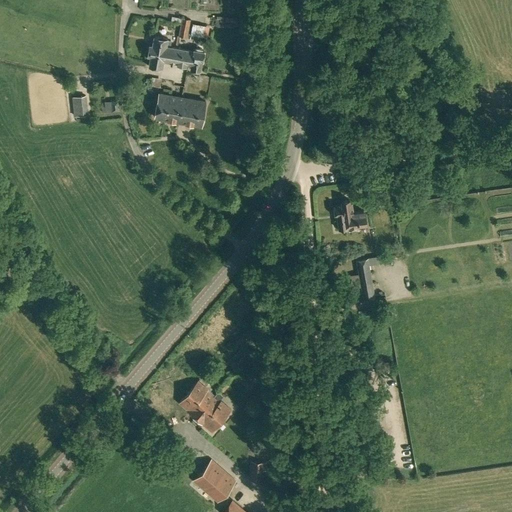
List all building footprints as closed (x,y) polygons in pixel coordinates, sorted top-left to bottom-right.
[(190,19),(182,18),(179,36),(187,38),(190,19)] [(206,40),(209,28),(198,25),(195,37),(206,40)] [(164,61),(179,63),(182,49),(170,47),(171,41),(168,41),(168,39),(154,37),(153,44),(150,44),(148,56),(151,56),(149,66),(163,68),(164,61)] [(196,51),(182,49),(179,63),(191,65),(191,68),(201,70),(202,61),(203,61),(204,51),(196,50),(196,51)] [(155,117),(167,119),(171,95),(159,93),(155,117)] [(183,97),(171,95),(167,119),(179,121),(183,97)] [(73,97),(75,116),(89,115),(86,96),(73,97)] [(195,99),(183,97),(179,121),(190,123),(195,99)] [(207,102),(195,99),(190,123),(202,125),(207,102)] [(101,112),(106,112),(120,111),(119,100),(106,101),(106,102),(104,102),(104,107),(101,107),(101,112)] [(359,224),(366,223),(365,213),(364,213),(364,210),(353,211),(352,203),(350,203),(350,200),(342,201),(342,204),(334,205),(335,215),(337,215),(339,229),(349,227),(349,230),(359,229),(359,224)] [(368,258),(357,260),(358,268),(369,266),(368,258)] [(359,274),(362,286),(364,298),(375,296),(369,266),(358,268),(359,274)] [(359,274),(348,276),(350,288),(362,286),(359,274)] [(340,325),(347,324),(345,314),(338,315),(340,325)] [(240,364),(253,350),(245,344),(233,358),(240,364)] [(191,409),(197,414),(213,397),(207,391),(208,389),(199,381),(180,402),(189,411),(191,409)] [(219,402),(213,397),(197,414),(204,420),(202,422),(212,430),(231,409),(221,400),(219,402)] [(217,501),(236,480),(212,460),(194,480),(217,501)] [(251,480),(260,481),(261,478),(263,478),(263,475),(266,476),(267,463),(253,461),(251,480)] [(288,511),(288,497),(270,497),(270,511),(288,511)] [(246,511),(233,500),(222,511),(246,511)]
